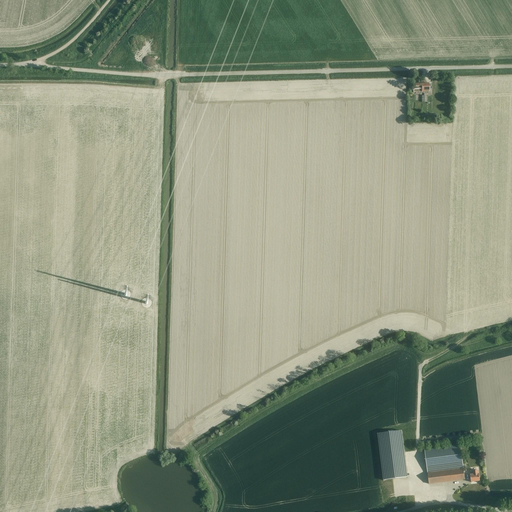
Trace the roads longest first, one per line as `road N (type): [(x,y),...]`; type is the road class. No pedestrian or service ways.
road 1 (unclassified): [(0,65),(165,76),(511,67)]
road 2 (track): [(212,511),(197,450),(245,420),(384,347),(434,351),(511,331)]
road 3 (track): [(478,327),(420,372),(417,451)]
